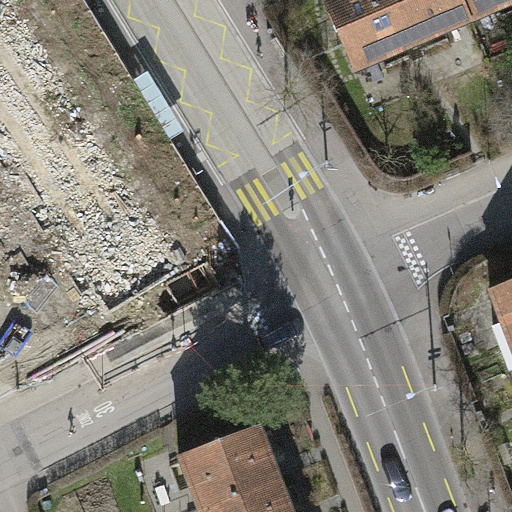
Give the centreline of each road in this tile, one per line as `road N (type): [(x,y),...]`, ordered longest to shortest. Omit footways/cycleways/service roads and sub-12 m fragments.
road 1 (residential): [(331,283),(0,466)]
road 2 (secondary): [(131,0),(251,194),(331,283)]
road 3 (secondary): [(331,283),(299,166),(196,0)]
road 4 (secondary): [(331,283),(425,511)]
road 5 (residential): [(331,283),(511,207)]
